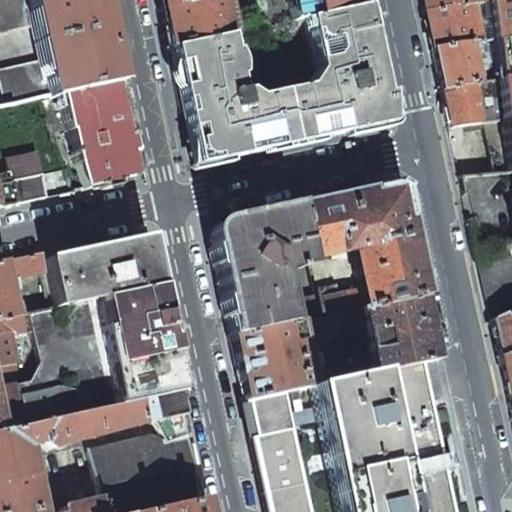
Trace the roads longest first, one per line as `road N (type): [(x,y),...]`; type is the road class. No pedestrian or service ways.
road 1 (residential): [(428,142),(504,511)]
road 2 (residential): [(241,511),(168,200)]
road 3 (residential): [(168,200),(428,142)]
road 4 (residential): [(168,200),(125,0)]
road 5 (residential): [(0,237),(168,200)]
road 6 (residential): [(397,0),(428,142)]
